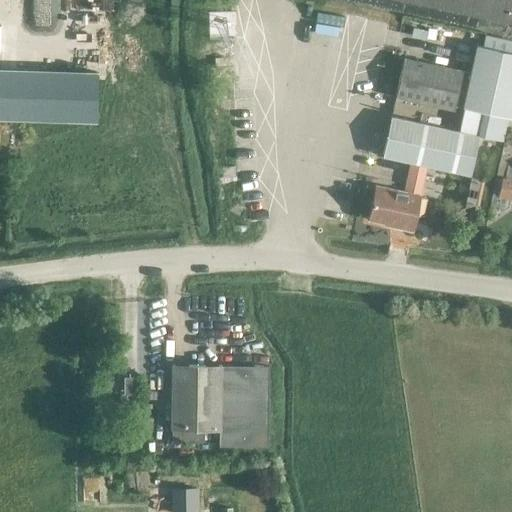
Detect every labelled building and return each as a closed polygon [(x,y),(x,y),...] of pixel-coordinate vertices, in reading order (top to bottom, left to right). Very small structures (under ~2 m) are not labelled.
[(511,0),(397,0),(511,24),(511,0)] [(463,107),(458,131),(478,135),(502,139),(506,116),(511,117),(511,52),(476,44),(462,107),(463,107)] [(453,109),(462,70),(403,57),(394,96),(453,109)] [(0,117),(96,121),(97,72),(0,69),(0,117)] [(458,131),(390,116),(381,155),(469,174),(478,135),(458,131)] [(412,228),(419,195),(426,165),(409,161),(403,191),(375,185),(368,219),(412,228)] [(511,197),(511,181),(501,179),(497,195),(511,197)] [(267,446),(268,366),(171,364),(170,429),(219,429),(219,445),(267,446)] [(135,395),(135,377),(123,377),(123,395),(135,395)] [(171,488),(194,488),(194,475),(171,475),(171,488)]
